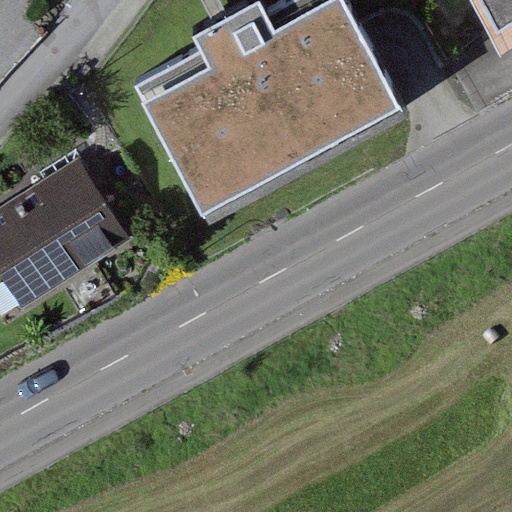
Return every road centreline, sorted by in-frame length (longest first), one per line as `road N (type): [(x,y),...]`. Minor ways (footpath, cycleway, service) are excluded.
road 1 (primary): [(0,433),(511,153)]
road 2 (residential): [(94,0),(55,60),(0,115)]
